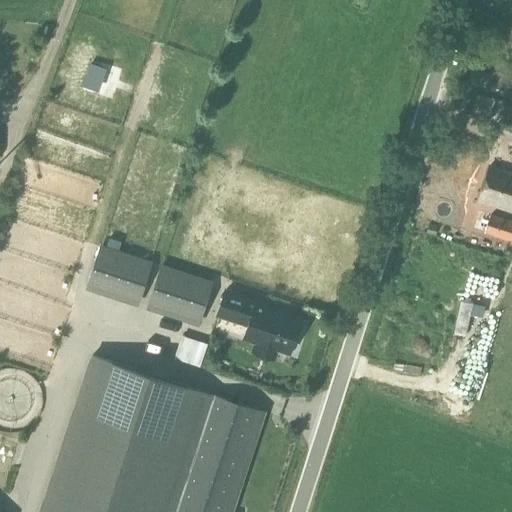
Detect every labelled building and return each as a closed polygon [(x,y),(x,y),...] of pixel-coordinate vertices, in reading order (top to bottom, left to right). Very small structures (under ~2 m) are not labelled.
[(511,75),(474,64),(468,85),(511,98),(511,75)] [(480,200),(511,209),(511,171),(490,165),(480,200)] [(511,240),(511,220),(490,213),(485,232),(511,240)] [(88,288),(138,304),(151,263),(102,246),(97,261),(88,288)] [(500,299),(507,275),(476,265),(468,289),(500,299)] [(198,324),(212,282),(162,266),(149,307),(198,324)] [(268,307),(269,304),(226,290),(218,315),(248,325),(244,338),(258,342),(257,342),(258,343),(259,340),(276,345),(275,348),(276,349),(277,348),(290,352),(292,345),(296,346),(300,333),(297,332),(301,319),(285,313),(286,312),(268,307)] [(207,393),(93,355),(41,511),(221,511),(256,409),(215,395),(213,399),(206,397),(207,393)] [(10,457),(0,456),(0,478),(9,479),(10,457)]
